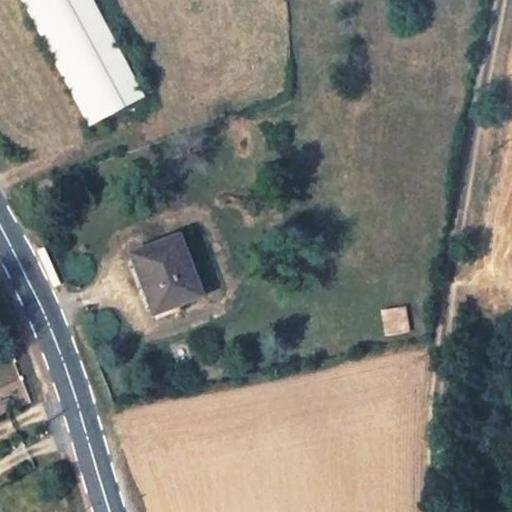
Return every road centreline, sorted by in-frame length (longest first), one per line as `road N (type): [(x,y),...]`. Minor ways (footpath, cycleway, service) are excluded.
road 1 (track): [(499,0),(438,366),(433,511)]
road 2 (unclassified): [(110,511),(54,342),(0,228)]
